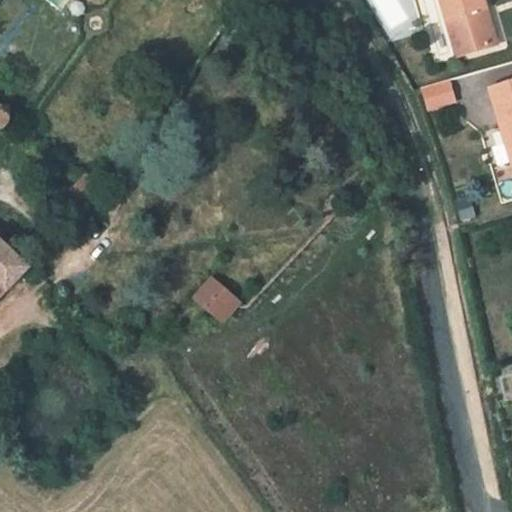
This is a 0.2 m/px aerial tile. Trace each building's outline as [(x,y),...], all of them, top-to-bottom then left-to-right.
[(440,0),(458,59),(492,49),(480,12),(486,10),(482,0),(440,0)] [(480,12),(492,49),(497,48),(486,10),(480,12)] [(418,87),(425,111),(454,103),(447,79),(418,87)] [(511,83),(490,90),(511,162),(511,83)] [(0,130),(3,130),(5,129),(7,127),(9,124),(9,121),(9,118),(7,116),(0,110),(0,130)] [(66,200),(84,216),(88,211),(106,192),(88,176),(66,200)] [(112,240),(88,211),(84,216),(66,233),(91,259),(112,240)] [(29,271),(0,244),(0,285),(8,292),(29,271)] [(194,301),(215,319),(218,320),(223,319),(228,317),(232,314),(234,309),(235,304),(235,299),(234,297),(213,279),(194,301)]
